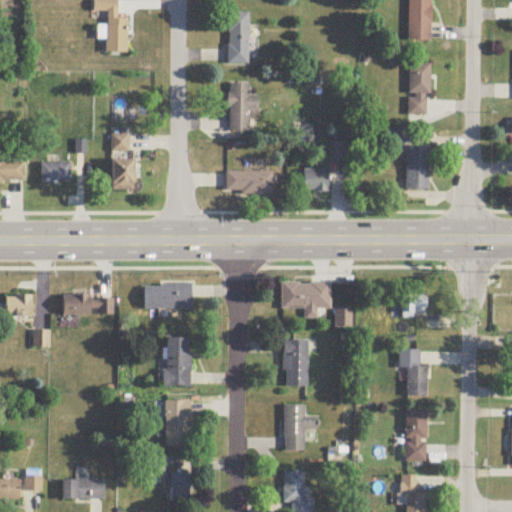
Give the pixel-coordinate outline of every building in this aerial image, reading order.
[(431,42),(430,0),(406,0),(407,42),(431,42)] [(116,2),(93,2),(93,14),(105,14),(104,54),(126,54),(127,20),(116,19),(116,2)] [(248,14),(226,14),(226,65),(248,65),(248,14)] [(407,116),(428,116),(428,65),(407,65),(407,116)] [(257,111),(257,97),(248,97),(249,85),(228,85),(227,132),(248,133),(248,111),(257,111)] [(111,152),(127,152),(127,136),(111,136),(111,152)] [(330,145),(330,159),(344,159),(344,145),(330,145)] [(405,147),(405,190),(427,190),(427,147),(405,147)] [(133,191),(133,160),(111,160),(111,191),(133,191)] [(25,162),(0,161),(0,183),(25,184),(25,162)] [(69,184),(69,164),(40,164),(40,184),(69,184)] [(327,171),(303,171),(303,193),(327,193),(327,171)] [(271,173),(225,173),(225,195),(271,195),(271,173)] [(329,284),(281,284),(281,310),(304,310),(304,319),(316,319),(316,311),(329,311),(329,284)] [(144,309),(190,309),(190,286),(144,286),(144,309)] [(413,319),(413,314),(426,314),(426,293),(401,293),(401,319),(413,319)] [(4,319),(32,319),(32,297),(4,297),(4,319)] [(113,316),(113,297),(62,297),(62,316),(113,316)] [(33,348),(49,348),(49,331),(33,331),(33,348)] [(189,388),(190,339),(166,339),(164,387),(189,388)] [(307,388),(307,342),(283,342),(283,388),(307,388)] [(398,384),(407,384),(407,402),(427,402),(427,367),(419,367),(419,351),(398,351),(398,384)] [(165,402),(165,447),(188,447),(188,402),(165,402)] [(304,430),(316,430),(316,418),(304,418),(304,406),(284,406),(284,453),(304,453),(304,430)] [(426,462),(426,412),(404,412),(404,462),(426,462)] [(41,472),(26,472),(26,491),(41,491),(41,472)] [(303,500),(303,474),(283,474),(283,504),(291,504),(290,511),(311,511),(311,500),(303,500)] [(164,487),(169,487),(169,502),(191,502),(191,475),(168,475),(168,478),(164,478),(164,487)] [(424,511),(424,494),(415,494),(415,477),(402,477),(402,511),(424,511)] [(18,481),(0,480),(0,500),(18,501),(18,481)] [(103,500),(103,481),(61,481),(61,500),(103,500)]
